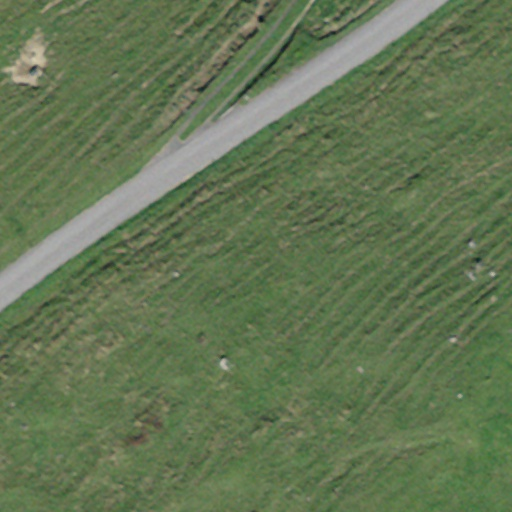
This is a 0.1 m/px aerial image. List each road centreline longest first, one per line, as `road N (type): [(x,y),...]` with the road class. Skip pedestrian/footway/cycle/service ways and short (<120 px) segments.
road 1 (track): [(0,298),(409,0)]
road 2 (track): [(295,0),(181,168)]
